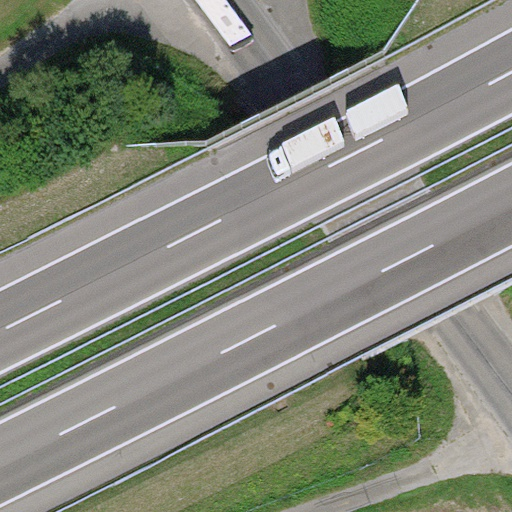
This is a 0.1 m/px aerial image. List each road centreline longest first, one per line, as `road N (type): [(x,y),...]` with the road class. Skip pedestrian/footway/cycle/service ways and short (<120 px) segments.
road 1 (motorway): [(511,70),(0,333)]
road 2 (motorway): [(0,465),(511,204)]
road 3 (tertiary): [(511,387),(221,0)]
road 4 (track): [(319,511),(453,463),(511,432)]
road 5 (track): [(145,0),(0,87)]
